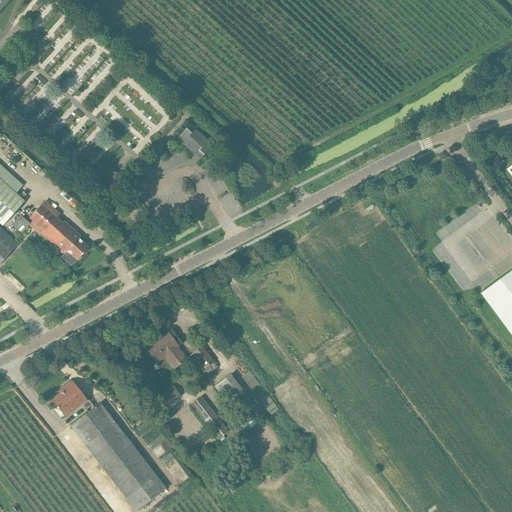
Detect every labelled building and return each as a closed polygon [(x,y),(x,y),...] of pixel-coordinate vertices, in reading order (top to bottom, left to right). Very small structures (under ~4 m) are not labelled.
[(213,145),(190,124),(177,139),(200,160),(213,145)] [(119,175),(110,168),(97,182),(105,190),(119,175)] [(0,178),(0,223),(3,226),(25,201),(0,178)] [(79,203),(74,199),(69,204),(74,208),(79,203)] [(62,223),(56,218),(59,214),(45,201),(42,205),(30,218),(33,220),(30,224),(20,215),(11,225),(17,230),(14,234),(18,237),(29,226),(40,236),(42,233),(50,239),(64,253),(60,257),(70,266),(76,260),(77,261),(89,248),(79,239),(81,237),(74,231),(64,221),(62,223)] [(0,264),(18,244),(0,227),(0,264)] [(511,271),(483,293),(511,332),(511,271)] [(168,334),(147,350),(159,367),(167,361),(173,369),(186,359),(177,347),(178,346),(168,334)] [(217,367),(201,346),(191,353),(204,370),(205,369),(208,373),(217,367)] [(231,374),(214,387),(239,419),(255,406),(231,374)] [(65,416),(81,404),(87,412),(70,426),(135,511),(166,489),(100,403),(94,407),(86,397),(84,398),(72,383),(59,392),(61,395),(53,401),(65,416)] [(181,397),(173,385),(152,401),(159,412),(181,397)] [(202,396),(191,405),(218,440),(229,431),(202,396)] [(260,474),(251,480),(255,486),(264,479),(260,474)]
